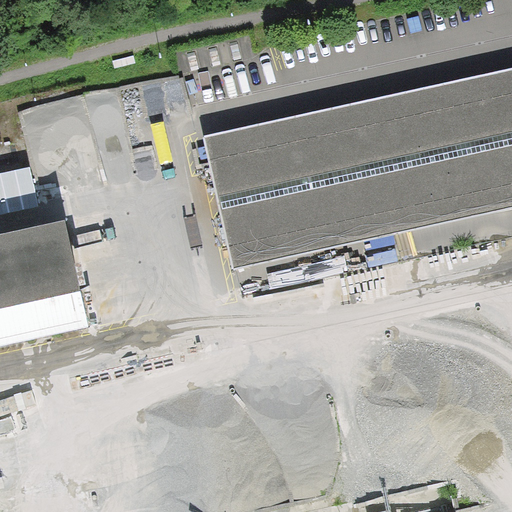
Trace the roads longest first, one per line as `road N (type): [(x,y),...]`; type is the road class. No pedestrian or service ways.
road 1 (unknown): [(0,388),(198,302)]
road 2 (unknown): [(161,169),(0,211)]
